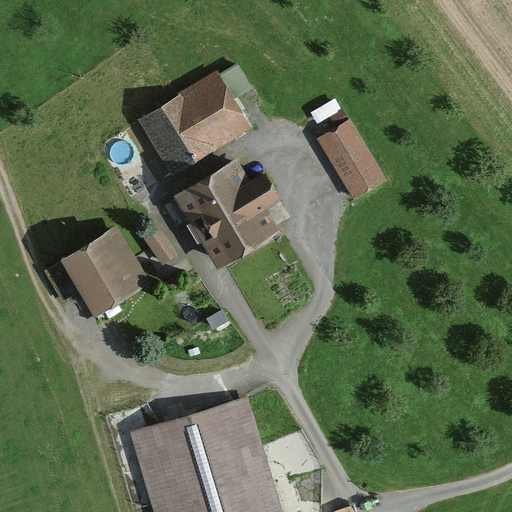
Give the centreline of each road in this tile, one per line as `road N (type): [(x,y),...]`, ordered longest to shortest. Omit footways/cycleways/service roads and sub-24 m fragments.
road 1 (track): [(69,335),(127,373),(192,388),(275,368)]
road 2 (track): [(0,161),(69,335)]
road 3 (track): [(69,335),(121,511)]
